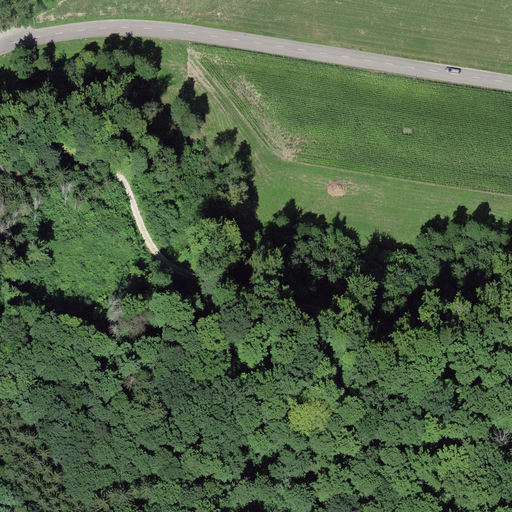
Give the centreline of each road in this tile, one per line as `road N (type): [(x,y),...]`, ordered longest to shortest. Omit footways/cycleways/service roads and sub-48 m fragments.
road 1 (track): [(10,152),(70,149),(105,161),(168,267),(511,361)]
road 2 (tertiary): [(511,85),(162,31),(113,28),(0,47)]
